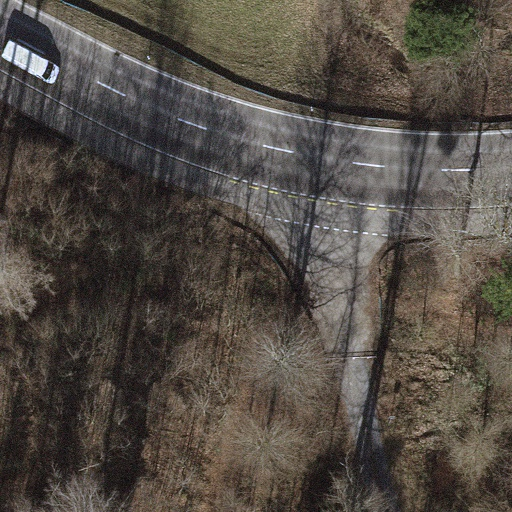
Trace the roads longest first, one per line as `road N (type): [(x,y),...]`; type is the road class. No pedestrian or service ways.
road 1 (secondary): [(0,30),(158,113),(245,141),(425,171),(511,167)]
road 2 (track): [(331,275),(277,339),(215,511)]
road 3 (track): [(383,511),(331,275)]
road 4 (track): [(331,275),(511,357)]
